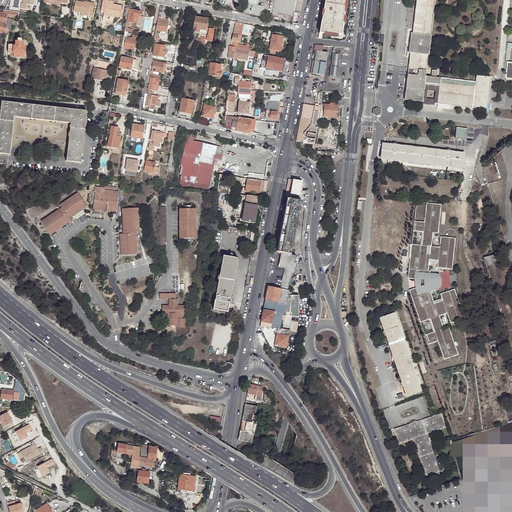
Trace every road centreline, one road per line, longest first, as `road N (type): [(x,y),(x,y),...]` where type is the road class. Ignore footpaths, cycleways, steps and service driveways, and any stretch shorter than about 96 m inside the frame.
road 1 (residential): [(0,207),(100,340),(238,382)]
road 2 (motorway): [(0,320),(81,382),(246,486)]
road 3 (motorway): [(244,466),(87,367),(0,298)]
road 4 (motorway): [(236,393),(203,398),(120,371),(0,296)]
road 5 (motorway): [(240,373),(257,369),(273,380),(331,472),(323,491),(307,494),(244,466)]
road 6 (motorway): [(94,476),(75,434),(84,418),(97,415),(246,486)]
road 7 (motorway): [(362,511),(248,335)]
road 8 (secondary): [(281,163),(248,335)]
road 9 (motorway): [(0,333),(67,450),(94,476)]
road 10 (residential): [(263,511),(296,383),(318,358)]
road 11 (residential): [(32,416),(62,463),(62,496),(95,511)]
road 12 (residential): [(188,7),(307,30)]
